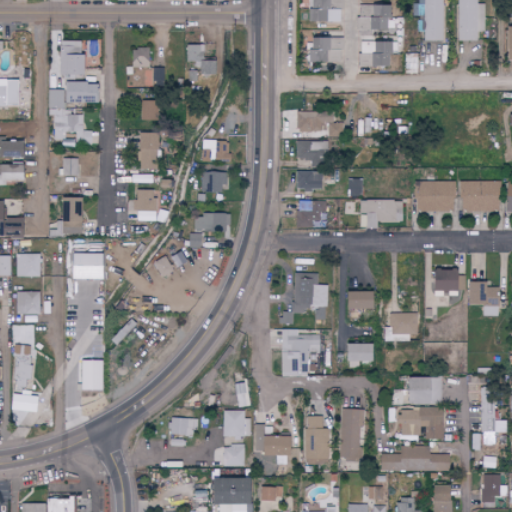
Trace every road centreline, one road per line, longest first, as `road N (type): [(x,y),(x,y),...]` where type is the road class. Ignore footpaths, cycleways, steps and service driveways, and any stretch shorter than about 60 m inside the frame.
road 1 (tertiary): [(105,427),(178,371),(223,311),(255,243),(267,201),(268,0)]
road 2 (residential): [(0,13),(268,14)]
road 3 (residential): [(255,243),(511,239)]
road 4 (residential): [(268,82),(511,80)]
road 5 (residential): [(115,240),(118,14)]
road 6 (residential): [(352,382),(270,382),(256,304),(234,287)]
